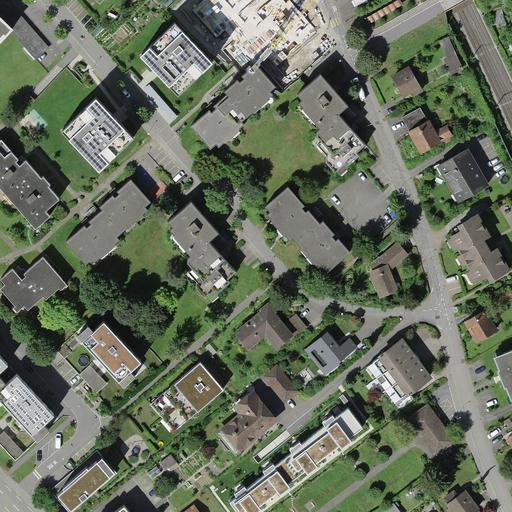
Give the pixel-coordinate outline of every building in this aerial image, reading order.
[(0,0),(0,19),(11,31),(34,59),(47,48),(5,0),(0,0)] [(400,0),(397,0),(365,18),(369,24),(403,5),(400,0)] [(0,41),(11,31),(0,19),(0,41)] [(176,22),(141,56),(179,96),(215,63),(176,22)] [(448,37),(440,41),(447,58),(444,60),(451,75),(463,70),(448,37)] [(276,87),(257,64),(240,78),(226,90),(230,95),(212,110),(194,125),(214,148),(220,143),(222,147),(248,125),(243,120),(274,94),(271,91),(276,87)] [(422,88),(410,66),(394,76),(406,97),(422,88)] [(332,87),(322,76),(300,95),(305,101),(301,104),(323,128),(318,133),(326,142),(318,149),(342,174),(361,156),(358,152),(367,144),(352,127),(341,115),(350,106),(332,87)] [(96,172),(134,138),(94,94),(56,128),(96,172)] [(420,108),(403,117),(410,131),(408,132),(421,155),(442,144),(454,137),(447,125),(435,131),(429,121),(427,122),(420,108)] [(13,153),(3,141),(0,143),(0,187),(37,229),(52,216),(47,211),(60,199),(50,188),(53,185),(49,180),(45,176),(42,179),(27,161),(21,167),(17,162),(19,160),(13,153)] [(489,184),(468,149),(438,167),(458,202),(489,184)] [(151,203),(132,180),(118,192),(101,206),(104,210),(88,223),(68,239),(88,263),(93,260),(96,263),(122,241),(119,237),(144,216),(143,214),(148,210),(146,207),(151,203)] [(303,204),(289,188),(265,209),(293,241),(296,238),(327,275),(352,254),(336,236),(324,221),(320,225),(303,204)] [(206,218),(192,201),(170,220),(176,227),(171,231),(193,255),(186,261),(202,279),(196,285),(210,301),(231,282),(228,279),(237,271),(222,255),(210,241),(219,233),(206,218)] [(490,237),(477,215),(457,226),(459,231),(450,236),(452,239),(449,241),(453,249),(458,247),(463,255),(459,257),(463,264),(467,262),(473,272),(468,274),(473,282),(488,274),(491,280),(509,270),(498,249),(491,253),(484,240),(490,237)] [(410,254),(399,242),(372,265),(374,270),(370,271),(381,299),(401,290),(392,269),(410,254)] [(69,285),(44,257),(29,271),(23,277),(15,268),(2,279),(7,284),(2,288),(21,310),(25,306),(30,310),(45,297),(47,300),(61,287),(63,290),(69,285)] [(287,323),(271,303),(237,331),(251,348),(266,336),(278,350),(307,325),(298,314),(287,323)] [(497,331),(484,310),(463,322),(476,344),(497,331)] [(123,390),(147,369),(102,321),(91,331),(87,326),(75,337),(123,390)] [(342,345),(331,331),(307,350),(327,373),(359,347),(351,337),(342,345)] [(434,377),(405,339),(373,363),(402,401),(434,377)] [(511,350),(494,358),(499,370),(496,371),(505,391),(506,391),(511,403),(511,402),(511,350)] [(0,399),(38,441),(50,430),(45,425),(55,415),(36,394),(18,375),(7,384),(0,376),(0,374),(10,366),(0,355),(0,399)] [(81,373),(98,393),(111,382),(94,362),(81,373)] [(223,390),(200,363),(162,394),(186,422),(223,390)] [(300,392),(279,365),(264,377),(285,403),(300,392)] [(279,421),(255,390),(234,407),(240,415),(219,431),(237,454),(259,437),(279,421)] [(444,423),(429,403),(409,417),(436,455),(456,440),(444,423)] [(363,427),(349,408),(335,418),(333,415),(324,422),(326,426),(302,445),(300,442),(291,449),(293,452),(275,466),(273,463),(263,471),(265,474),(247,488),(245,484),(233,493),(236,497),(229,502),(237,511),(259,511),(262,509),(259,506),(266,500),(278,491),(280,495),(290,487),(288,484),(306,470),(308,473),(318,466),(315,463),(335,449),(340,445),(342,448),(352,440),(350,438),(363,427)] [(25,452),(5,431),(0,436),(0,435),(0,441),(17,460),(25,452)] [(162,461),(169,472),(180,464),(173,453),(162,461)] [(73,511),(115,475),(100,457),(55,496),(69,511),(73,511)] [(478,511),(481,510),(468,491),(462,495),(458,490),(445,498),(449,504),(448,505),(452,511),(478,511)] [(403,511),(397,501),(383,510),(384,511),(403,511)]
